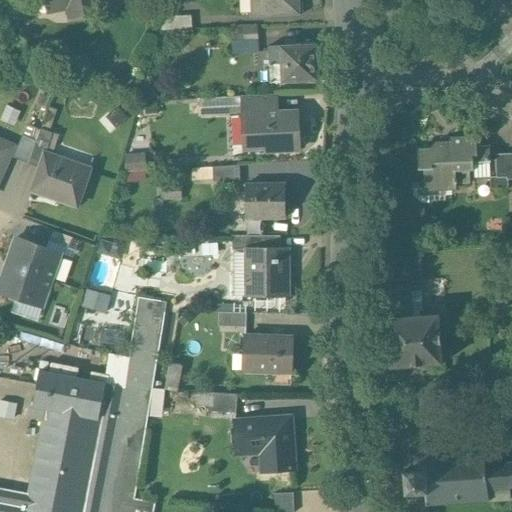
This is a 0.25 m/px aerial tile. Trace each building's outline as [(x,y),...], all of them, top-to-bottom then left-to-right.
[(31,0),(8,0),(9,3),(12,19),(35,14),(31,0)] [(48,0),(49,2),(60,0),(68,0),(71,15),(101,9),(100,2),(107,0),(48,0)] [(298,0),(254,0),(255,12),(299,10),(298,0)] [(257,26),(235,27),(236,40),(257,39),(257,26)] [(321,41),(274,43),(275,63),(271,63),(272,81),(320,79),(319,56),(322,56),(321,41)] [(277,95),(241,96),(241,115),(245,115),(245,114),(278,113),(277,95)] [(241,96),(200,98),(201,115),(229,114),(230,116),(241,115),(241,96)] [(278,113),(245,114),(245,115),(246,134),(252,134),(253,146),(269,145),(269,151),(299,150),(297,112),(278,113)] [(37,141),(29,163),(30,163),(41,167),(47,151),(48,152),(50,146),(49,146),(54,132),(41,128),(37,141)] [(0,178),(16,143),(0,135),(0,178)] [(37,141),(24,135),(14,158),(29,163),(30,163),(29,163),(37,141)] [(443,141),(437,142),(431,148),(419,149),(420,168),(424,168),(425,181),(434,190),(455,188),(455,182),(469,182),(469,169),(472,168),(472,162),(491,160),(490,145),(476,146),(476,140),(467,141),(467,137),(451,138),(451,144),(443,144),(443,141)] [(48,152),(47,151),(41,167),(33,189),(78,206),(92,168),(48,152)] [(148,152),(128,153),(129,180),(149,179),(148,152)] [(511,152),(497,153),(497,176),(491,176),(492,188),(509,187),(508,179),(511,178),(511,152)] [(239,165),(212,166),(213,181),(240,180),(239,165)] [(183,183),(163,184),(164,198),(183,197),(183,183)] [(286,217),(286,185),(246,185),(247,219),(263,219),(263,217),(286,217)] [(80,240),(53,230),(49,242),(76,251),(80,240)] [(281,235),(234,235),(234,250),(247,250),(247,248),(281,248),(281,235)] [(61,254),(16,238),(7,264),(52,280),(61,254)] [(281,248),(247,248),(247,250),(247,296),(289,296),(289,249),(281,248)] [(67,280),(73,260),(65,258),(60,278),(67,280)] [(52,280),(7,264),(0,283),(0,291),(43,306),(52,280)] [(412,286),(389,288),(391,318),(414,316),(412,286)] [(108,311),(113,293),(88,287),(83,305),(108,311)] [(106,384),(40,370),(31,416),(44,419),(29,493),(0,486),(0,511),(153,511),(155,502),(135,498),(158,356),(167,302),(139,297),(130,351),(130,352),(124,387),(106,384)] [(248,313),(221,312),(220,326),(247,327),(248,313)] [(391,318),(388,318),(392,366),(442,363),(438,314),(414,316),(391,318)] [(294,336),(246,334),(245,370),(292,372),(294,336)] [(182,365),(170,363),(166,389),(177,390),(182,365)] [(23,367),(8,365),(6,370),(21,373),(23,367)] [(209,392),(199,392),(198,406),(208,406),(209,392)] [(238,394),(209,392),(208,406),(208,411),(236,413),(238,394)] [(292,416),(235,420),(238,453),(263,451),(265,471),(295,469),(292,416)] [(486,451),(424,456),(424,458),(418,458),(416,462),(416,469),(404,470),(406,493),(426,492),(427,504),(489,498),(489,499),(511,498),(510,486),(511,485),(511,458),(511,460),(503,461),(501,447),(485,449),(486,451)] [(294,491),(276,492),(277,510),(295,509),(294,491)]
